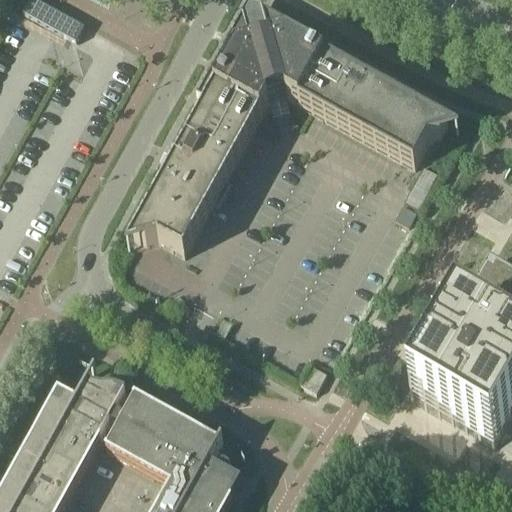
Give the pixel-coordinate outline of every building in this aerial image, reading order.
[(31,0),(28,0),(21,14),(74,44),(83,28),(31,0)] [(442,144),(449,132),(340,72),(346,61),(288,29),(268,35),(272,50),(254,55),(249,40),(231,45),(199,104),(208,110),(134,244),(147,251),(159,248),(185,262),(270,107),(286,103),(415,174),(430,148),(442,144)] [(405,206),(419,214),(437,179),(424,171),(405,206)] [(403,210),(396,225),(410,232),(417,218),(403,210)] [(429,375),(411,404),(495,453),(511,423),(511,279),(492,267),(443,350),(437,361),(435,364),(429,375)] [(301,390),(317,399),(327,379),(312,371),(301,390)] [(107,457),(140,475),(169,422),(136,404),(125,424),(116,419),(127,399),(124,397),(117,394),(110,393),(103,394),(96,393),(89,390),(81,386),(78,392),(85,397),(85,398),(84,398),(78,408),(59,398),(0,505),(0,511),(65,511),(82,481),(111,429),(120,433),(107,457)] [(217,472),(216,473),(211,470),(224,447),(222,446),(220,450),(169,422),(140,475),(172,492),(160,511),(229,511),(233,506),(232,506),(242,487),(231,481),(232,479),(232,478),(232,476),(231,474),(231,473),(230,472),(228,471),(227,470),(225,469),(223,469),(222,469),(220,470),(219,471),(217,472)]
